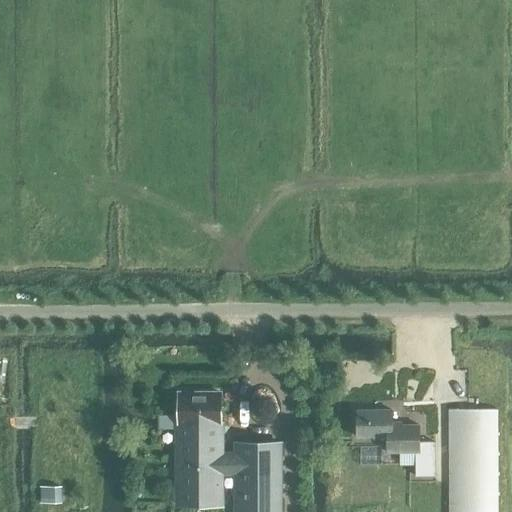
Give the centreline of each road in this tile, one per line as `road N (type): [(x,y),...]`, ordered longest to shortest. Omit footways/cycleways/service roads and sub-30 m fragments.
road 1 (unclassified): [(0,311),(511,311)]
road 2 (track): [(92,183),(144,185),(241,230),(283,182),(511,172)]
